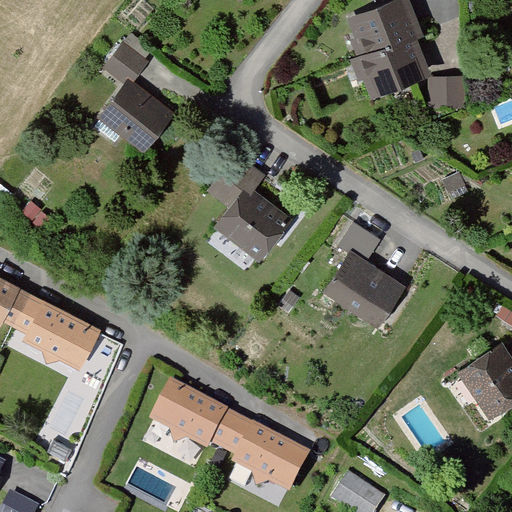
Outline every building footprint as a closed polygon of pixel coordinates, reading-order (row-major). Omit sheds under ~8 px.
[(403,0),(396,0),(343,21),(359,62),(414,40),(419,38),(403,0)] [(429,78),(414,40),(359,62),(355,63),(370,101),(429,78)] [(170,119),(127,86),(142,67),(118,48),(98,72),(118,88),(90,125),(137,161),(170,119)] [(465,71),(429,72),(430,102),(466,101),(465,71)] [(216,178),(202,195),(221,210),(235,193),(216,178)] [(239,193),(209,230),(255,267),(285,230),(239,193)] [(345,256),(318,296),(373,332),(399,292),(345,256)] [(37,304),(0,285),(0,327),(20,337),(37,304)] [(96,334),(37,304),(20,337),(17,344),(16,345),(76,375),(96,334)] [(511,406),(511,366),(498,346),(456,375),(489,422),(511,406)] [(245,428),(165,387),(145,426),(202,455),(205,449),(228,461),(245,428)] [(305,458),(245,428),(228,461),(225,467),(225,468),(284,498),(305,458)] [(373,511),(381,500),(343,476),(326,503),(340,511),(373,511)] [(30,511),(5,499),(0,509),(0,511),(30,511)]
